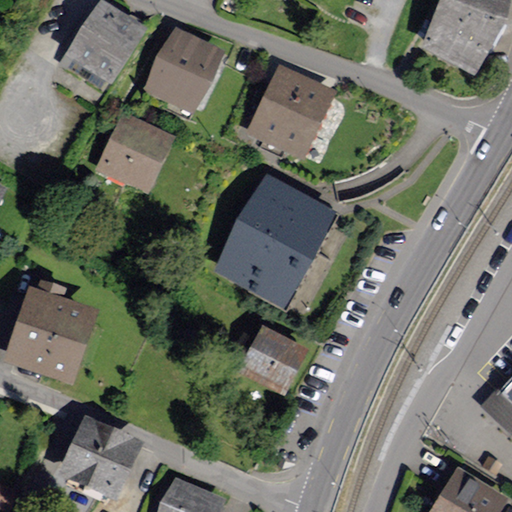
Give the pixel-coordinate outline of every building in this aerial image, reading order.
[(511,0),(441,0),(422,52),(477,79),(506,27),(511,0)] [(147,39),(100,8),(66,59),(113,90),(147,39)] [(225,60),(175,35),(144,97),(193,122),(225,60)] [(337,100),(279,71),(246,138),(303,167),(337,100)] [(175,143),(120,119),(95,174),(151,198),(175,143)] [(266,184),(218,276),(289,312),(337,221),(266,184)] [(0,212),(9,198),(0,192),(0,212)] [(100,319),(28,296),(5,367),(77,390),(100,319)] [(306,354),(264,331),(246,366),(288,388),(306,354)] [(511,390),(503,400),(511,409),(511,390)] [(147,452),(84,424),(59,481),(122,508),(147,452)] [(508,511),(511,506),(511,505),(454,471),(429,511),(508,511)] [(223,511),(227,504),(172,482),(160,511),(223,511)] [(13,511),(21,491),(0,483),(0,511),(13,511)]
